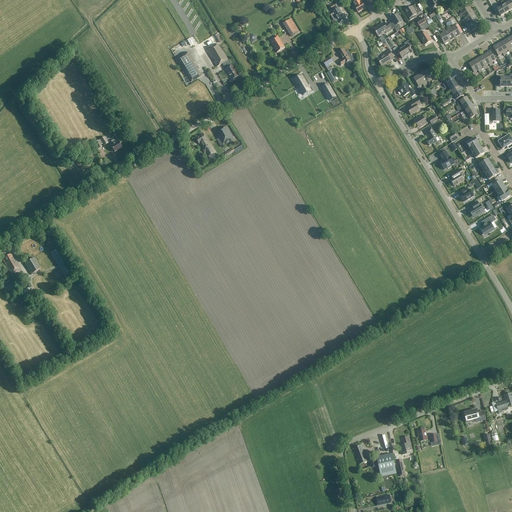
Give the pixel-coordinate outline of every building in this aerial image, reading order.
[(331,10),(332,12),(335,16),(333,18),(333,19),(334,22),(336,22),(338,21),(339,24),(340,23),(341,24),(343,23),(343,22),(344,21),(342,16),(343,16),(337,6),(335,4),(338,2),(336,0),(332,0),(335,4),(330,7),(331,9),(331,10)] [(355,7),(354,7),(358,13),(365,9),(362,3),(361,3),(359,0),(354,0),(352,2),(355,7)] [(501,3),(499,4),(505,14),(510,11),(505,4),(503,1),(501,3)] [(459,15),(460,17),(471,10),(468,4),(459,10),(458,8),(456,10),(457,13),(460,11),(461,14),(459,15)] [(501,17),(505,14),(499,4),(497,6),(499,8),(496,10),(501,17)] [(405,13),(409,19),(410,21),(414,19),(412,17),(416,14),(414,10),(416,9),(414,6),(412,7),(407,10),(408,12),(405,13)] [(448,9),(452,18),(457,16),(453,7),(448,9)] [(462,20),(463,22),(474,15),(471,10),(460,17),(461,18),(463,17),(464,19),(462,20)] [(399,26),(398,25),(401,23),(396,15),(391,18),(394,23),(391,24),(394,29),(397,33),(401,30),(399,26)] [(465,26),(466,27),(478,21),(474,15),(463,22),(464,23),(466,22),(468,24),(465,26)] [(426,23),(423,18),(416,22),(419,27),(426,23)] [(291,19),(283,24),(291,37),(299,32),(291,19)] [(481,26),(478,21),(466,27),(467,29),(469,27),(472,32),(481,26)] [(394,29),(391,24),(391,23),(388,25),(387,23),(384,25),(383,24),(374,29),(378,37),(387,31),(388,32),(394,29)] [(450,26),(448,27),(455,38),(461,35),(455,26),(451,28),(450,26)] [(444,29),(443,30),(450,41),(455,38),(448,27),(447,28),(448,30),(446,32),(444,29)] [(440,35),(439,33),(436,34),(438,37),(439,36),(444,45),(450,41),(443,30),(441,31),(443,33),(440,35)] [(253,37),(259,41),(262,37),(257,33),(253,37)] [(426,33),(420,37),(425,45),(431,41),(426,33)] [(269,41),(277,53),(285,49),(278,36),(274,38),(269,41)] [(385,46),(388,50),(390,48),(388,45),(385,40),(377,45),(379,47),(382,45),(383,47),(385,46)] [(404,44),(405,47),(402,48),(407,56),(412,53),(409,48),(412,46),(408,41),(406,43),(404,44)] [(504,41),(498,44),(505,55),(507,55),(505,52),(508,51),(509,53),(511,52),(504,41)] [(498,44),(493,47),(498,56),(502,54),(504,56),(505,55),(498,44)] [(228,61),(218,45),(207,51),(212,60),(213,59),(215,61),(214,62),(217,67),(222,64),(225,68),(226,68),(227,70),(226,70),(232,81),(239,76),(233,66),(231,67),(228,61)] [(402,48),(400,50),(397,47),(393,50),(396,56),(399,54),(402,59),(407,56),(402,48)] [(341,66),(347,62),(348,65),(351,63),(350,61),(348,58),(351,56),(348,52),(346,53),(343,50),(338,53),(343,60),(338,63),(341,66)] [(386,54),(381,57),(380,55),(379,55),(376,57),(377,60),(382,67),(391,61),(390,59),(393,57),(389,51),(385,53),(386,54)] [(490,51),(485,54),(492,66),(493,65),(492,63),(496,60),(490,51)] [(177,60),(191,84),(203,76),(201,73),(200,74),(198,70),(199,70),(197,66),(196,67),(193,63),(195,62),(189,53),(177,60)] [(485,54),(479,58),(486,69),(487,68),(486,66),(489,64),(490,67),(492,66),(485,54)] [(200,60),(206,72),(209,71),(203,58),(200,60)] [(330,58),(323,62),(327,70),(330,68),(329,65),(333,62),(330,58)] [(479,58),(474,61),(481,72),(482,72),(481,69),(483,68),(485,70),(486,69),(479,58)] [(474,61),(469,64),(474,73),(472,74),(474,76),(477,75),(475,72),(478,71),(479,73),(481,72),(474,61)] [(429,68),(424,72),(431,83),(432,82),(431,80),(435,77),(429,68)] [(331,72),(327,74),(332,82),(336,80),(331,72)] [(424,72),(419,75),(426,86),(427,85),(425,83),(428,82),(429,84),(431,83),(424,72)] [(417,88),(419,90),(421,89),(420,86),(423,85),(424,87),(426,86),(419,75),(413,78),(418,87),(417,88)] [(296,79),(294,81),(302,95),(305,94),(308,92),(310,91),(308,88),(307,86),(302,76),(300,78),(296,80),(296,79)] [(500,87),(506,87),(506,78),(500,78),(500,76),(497,76),(497,83),(500,83),(500,87)] [(444,87),(446,89),(455,83),(452,79),(443,84),(444,87)] [(450,89),(451,92),(458,87),(455,83),(446,89),(447,91),(450,89)] [(328,84),(322,88),(330,101),(336,97),(328,84)] [(410,91),(405,84),(399,88),(404,97),(409,94),(411,98),(416,95),(413,89),(410,91)] [(450,95),(451,97),(451,98),(461,92),(458,87),(451,92),(452,94),(450,95)] [(443,106),(450,101),(452,100),(455,98),(456,100),(463,96),(461,92),(451,98),(451,97),(448,99),(449,100),(442,105),(443,106)] [(461,104),(459,106),(456,108),(457,110),(460,108),(469,102),(467,98),(460,102),(461,104)] [(412,107),(407,110),(411,115),(419,110),(417,107),(421,105),(418,100),(410,104),(412,107)] [(464,108),(465,111),(472,106),(469,102),(460,108),(461,110),(464,108)] [(464,114),(465,116),(465,117),(475,111),(472,106),(465,111),(467,113),(464,114)] [(492,113),(489,114),(489,124),(493,124),(492,122),(501,122),(501,117),(499,117),(499,110),(492,110),(492,113)] [(469,117),(471,119),(478,115),(475,111),(465,117),(465,116),(461,119),(462,121),(467,119),(469,117)] [(419,129),(427,124),(422,116),(414,121),(419,129)] [(228,127),(216,133),(219,139),(217,140),(221,147),(222,146),(234,140),(228,127)] [(425,131),(429,138),(426,140),(429,146),(433,144),(433,145),(437,142),(435,139),(437,138),(431,128),(425,131)] [(196,139),(199,144),(200,144),(205,152),(205,153),(207,157),(215,152),(207,139),(206,140),(203,135),(196,139)] [(511,139),(509,135),(498,142),(503,149),(511,144),(511,143),(511,139)] [(94,143),(98,149),(101,147),(101,146),(103,145),(103,146),(108,144),(104,137),(94,143)] [(466,144),(469,149),(478,144),(475,138),(466,144)] [(113,140),(111,142),(113,145),(110,146),(114,153),(122,148),(118,142),(115,143),(113,140)] [(469,149),(473,154),(481,149),(478,144),(469,149)] [(225,158),(233,153),(235,151),(233,149),(231,150),(224,155),(225,158)] [(481,149),(473,154),(476,159),(484,154),(481,149)] [(443,159),(444,161),(440,163),(441,165),(440,166),(442,169),(443,168),(444,170),(447,168),(448,169),(451,167),(451,166),(454,164),(450,157),(449,157),(446,152),(440,155),(442,160),(443,159)] [(479,165),(482,170),(491,165),(488,160),(479,165)] [(482,170),(486,175),(494,170),(491,165),(482,170)] [(451,176),(453,179),(450,181),(454,187),(463,181),(462,178),(465,176),(461,170),(451,176)] [(494,170),(486,175),(489,180),(497,175),(494,170)] [(492,186),(495,192),(504,186),(501,181),(493,186),(492,183),(487,186),(489,189),(492,186)] [(495,192),(499,197),(507,191),(504,186),(495,192)] [(462,195),(460,196),(463,202),(473,196),(469,190),(468,191),(466,188),(460,192),(462,195)] [(499,197),(496,198),(500,203),(502,202),(510,196),(507,191),(499,197)] [(473,209),(469,212),(473,218),(484,211),(480,205),(479,206),(477,202),(471,206),(473,209)] [(508,212),(510,215),(511,213),(511,206),(507,210),(505,206),(499,210),(501,213),(503,212),(505,214),(508,212)] [(483,226),(479,228),(483,234),(486,232),(487,233),(494,229),(491,224),(496,221),(493,216),(485,220),(487,223),(483,226)] [(51,254),(66,280),(75,275),(59,249),(51,254)] [(13,262),(11,259),(13,258),(10,254),(1,260),(4,264),(5,263),(12,275),(20,270),(15,261),(13,262)] [(24,264),(31,275),(41,269),(34,258),(24,264)] [(18,273),(12,277),(16,283),(22,279),(18,273)] [(16,287),(10,277),(1,282),(2,283),(0,283),(0,284),(6,294),(16,287)] [(508,409),(508,408),(511,406),(511,396),(511,394),(504,396),(505,402),(496,405),(498,411),(503,409),(504,410),(504,411),(505,411),(507,410),(508,409)] [(476,423),(485,420),(483,412),(477,414),(476,411),(472,412),(472,410),(462,413),(463,419),(466,418),(467,422),(475,420),(476,423)] [(418,431),(419,438),(420,438),(421,442),(427,440),(425,430),(418,431)] [(483,436),(486,447),(491,445),(489,435),(483,436)] [(403,445),(400,446),(403,455),(413,453),(409,437),(401,439),(403,445)] [(361,446),(353,449),(360,465),(364,463),(367,462),(361,446)] [(392,455),(377,458),(381,478),(397,474),(392,455)] [(404,472),(402,460),(396,461),(398,473),(404,472)] [(378,506),(391,503),(389,495),(376,498),(378,506)]
